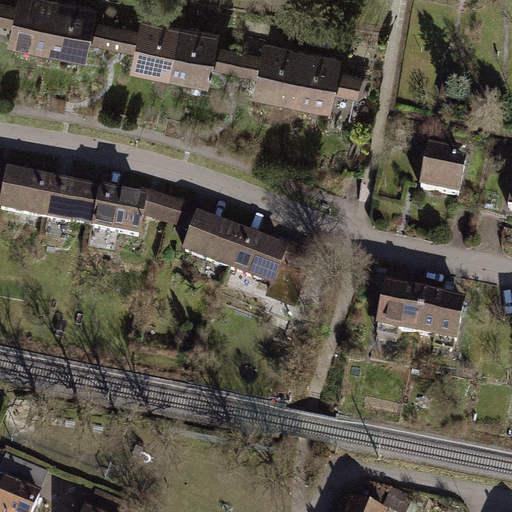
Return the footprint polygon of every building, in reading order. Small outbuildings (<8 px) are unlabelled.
[(60,0),(19,0),(18,4),(15,27),(11,45),(52,52),(60,0)] [(101,4),(77,0),(60,0),(52,52),(92,59),(94,44),(98,23),(101,4)] [(18,4),(0,1),(0,24),(15,27),(18,4)] [(183,24),(143,16),(140,30),(136,52),(132,69),(172,77),(183,24)] [(140,30),(98,23),(94,44),(136,52),(140,30)] [(221,31),(183,24),(172,77),(211,85),(215,68),(219,47),(221,31)] [(305,48),(265,40),(262,56),(258,78),(255,93),(295,101),(305,48)] [(262,56),(219,47),(215,68),(258,78),(262,56)] [(345,55),(305,48),(295,101),(334,108),(337,95),(341,72),(345,55)] [(365,77),(341,72),(337,95),(361,100),(365,77)] [(458,86),(444,83),(441,100),(454,102),(458,86)] [(419,192),(464,201),(472,163),(463,162),(464,154),(428,147),(419,192)] [(11,166),(0,164),(0,190),(7,191),(11,166)] [(35,170),(11,166),(7,191),(2,214),(47,223),(55,182),(33,178),(35,170)] [(77,186),(55,182),(47,223),(93,231),(101,190),(102,184),(78,180),(77,186)] [(135,197),(101,190),(93,231),(143,241),(147,220),(152,192),(136,189),(135,197)] [(204,209),(152,192),(147,220),(193,235),(202,215),(204,209)] [(245,233),(202,215),(186,254),(230,272),(245,233)] [(286,250),(245,233),(230,272),(270,288),(286,250)] [(323,250),(291,237),(286,250),(270,288),(266,300),(297,313),(323,250)] [(379,332),(420,340),(428,296),(387,288),(379,332)] [(420,340),(461,347),(469,303),(428,296),(420,340)] [(8,457),(3,470),(48,487),(53,474),(8,457)] [(44,511),(50,499),(0,479),(0,511),(44,511)] [(97,493),(92,506),(106,511),(128,511),(131,506),(97,493)] [(376,511),(353,503),(349,511),(376,511)]
